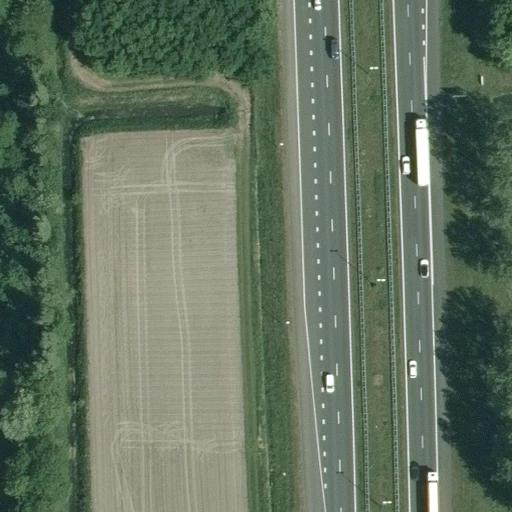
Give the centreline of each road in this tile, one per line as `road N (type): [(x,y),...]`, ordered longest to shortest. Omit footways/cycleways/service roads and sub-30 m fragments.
road 1 (motorway): [(320,0),(339,511)]
road 2 (motorway): [(423,511),(408,0)]
